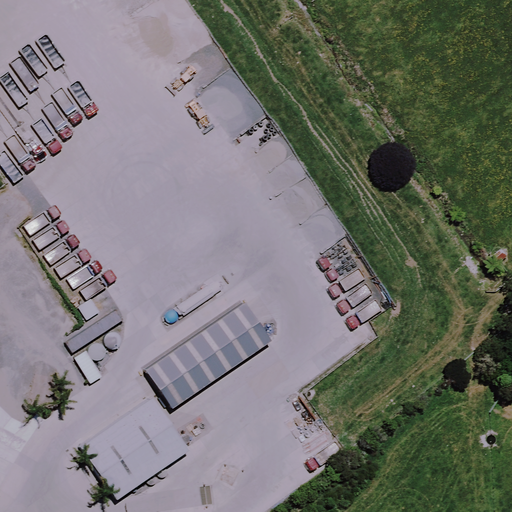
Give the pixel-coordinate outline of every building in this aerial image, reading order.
[(240,303),(141,369),(167,408),(266,342),(240,303)] [(121,320),(115,310),(62,343),(68,353),(121,320)] [(98,378),(85,354),(75,360),(88,383),(98,378)] [(0,388),(0,446),(13,450),(26,395),(0,388)] [(148,398),(77,446),(113,499),(184,451),(148,398)]
